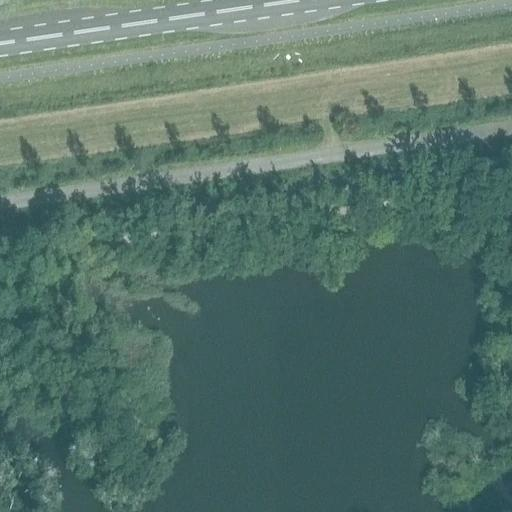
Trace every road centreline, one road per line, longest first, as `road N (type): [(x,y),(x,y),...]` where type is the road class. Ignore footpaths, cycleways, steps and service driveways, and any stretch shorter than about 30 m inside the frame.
road 1 (unclassified): [(0,198),(511,120)]
road 2 (secondary): [(0,44),(310,0)]
